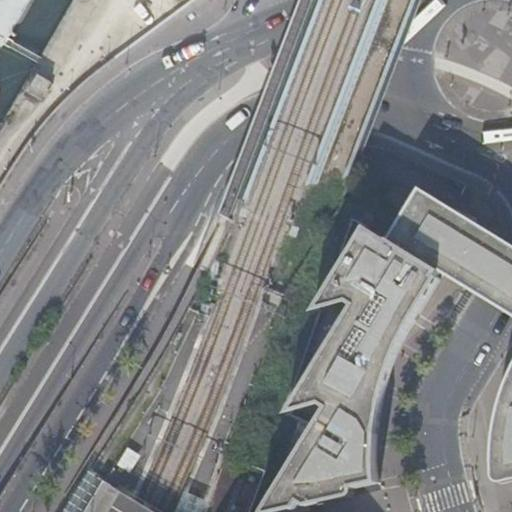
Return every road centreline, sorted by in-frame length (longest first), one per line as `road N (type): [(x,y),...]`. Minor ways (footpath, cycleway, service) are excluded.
road 1 (primary): [(9,511),(161,259),(207,153)]
road 2 (primary): [(0,467),(207,153)]
road 3 (primary): [(198,60),(0,370)]
road 4 (primary): [(198,60),(130,95),(95,124),(44,180),(0,251)]
road 5 (residential): [(457,511),(441,415),(511,285)]
road 6 (primary): [(420,0),(291,14),(198,60)]
road 7 (primary): [(207,153),(246,118),(298,91),(413,98)]
